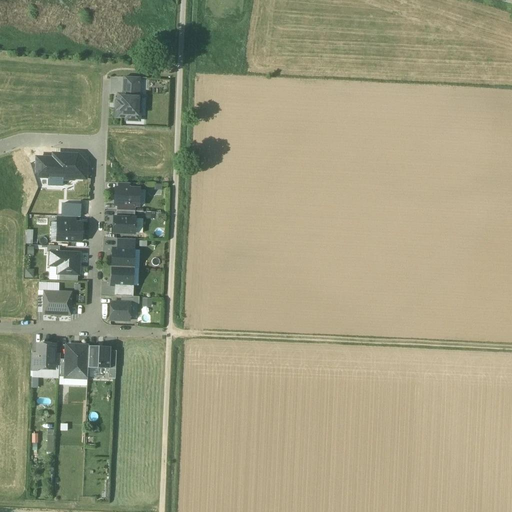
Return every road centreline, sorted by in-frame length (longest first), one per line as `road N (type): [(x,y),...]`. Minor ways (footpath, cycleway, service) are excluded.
road 1 (track): [(168,334),(511,352)]
road 2 (track): [(182,0),(168,334)]
road 3 (residential): [(91,330),(101,144),(33,139),(0,146)]
road 4 (track): [(168,334),(161,511)]
